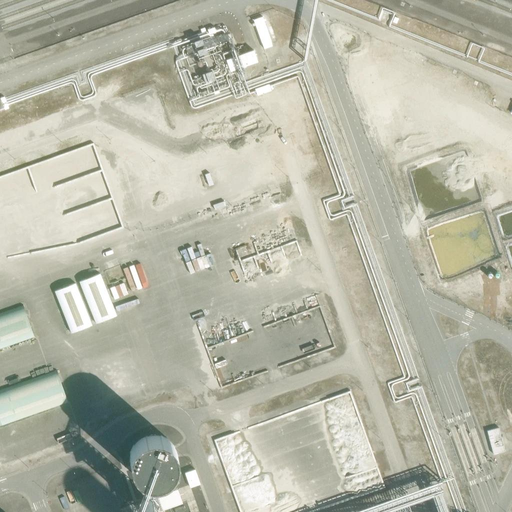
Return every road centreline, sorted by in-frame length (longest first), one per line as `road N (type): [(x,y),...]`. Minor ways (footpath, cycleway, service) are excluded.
road 1 (unknown): [(361,357),(274,125),(168,153),(112,127),(78,125),(0,153)]
road 2 (unknown): [(361,357),(185,424)]
road 3 (unknown): [(423,511),(361,357)]
